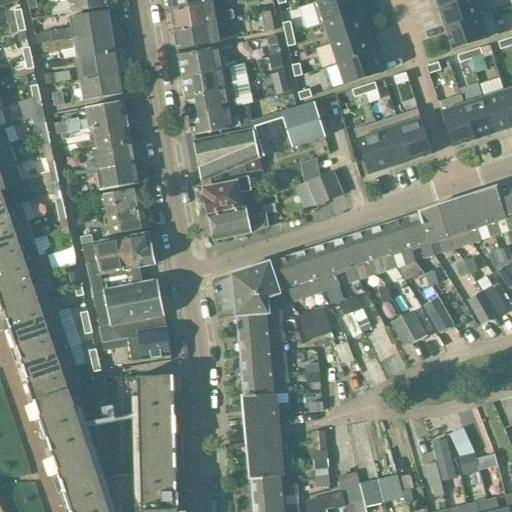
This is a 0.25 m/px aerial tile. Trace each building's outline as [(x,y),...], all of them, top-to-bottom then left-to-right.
[(50,6),(53,16),(71,13),(72,14),(107,8),(105,0),(69,0),(70,3),(50,6)] [(168,0),(171,9),(212,1),(217,1),(216,0),(168,0)] [(356,0),(322,0),(313,3),(317,18),(322,17),(324,22),(360,11),(356,0)] [(436,0),(440,9),(466,0),(436,0)] [(486,0),(466,0),(440,9),(446,30),(482,18),(491,15),(486,0)] [(212,1),(171,9),(174,29),(216,21),(216,23),(234,19),(234,18),(232,11),(215,14),(212,1)] [(14,11),(16,22),(24,20),(21,10),(14,11)] [(360,11),(324,22),(331,43),(366,31),(360,11)] [(72,30),(41,35),(43,45),(50,44),(111,32),(107,12),(70,19),(72,30)] [(271,13),(261,14),(265,33),(274,31),(274,29),(271,13)] [(482,18),(446,30),(453,50),(489,39),(482,18)] [(26,31),(24,20),(16,22),(19,33),(26,31)] [(216,21),(174,29),(178,49),(219,41),(225,40),(223,29),(218,30),(216,23),(216,21)] [(293,34),(290,22),(282,24),(285,36),(293,34)] [(366,31),(331,43),(337,63),(373,52),(366,31)] [(50,44),(43,45),(45,55),(75,49),(77,60),(115,53),(111,32),(50,44)] [(295,46),(293,34),(285,36),(288,47),(295,46)] [(276,36),(266,38),(268,46),(278,44),(276,36)] [(511,46),(510,39),(498,42),(501,50),(511,46)] [(221,47),(180,55),(184,75),(225,67),(229,67),(235,65),(234,58),(227,58),(223,59),(221,47)] [(22,49),(25,60),(32,58),(30,48),(22,49)] [(480,48),(468,52),(471,60),(482,56),(480,48)] [(373,52),(337,63),(345,86),(380,74),(373,52)] [(468,52),(457,56),(460,63),(471,60),(468,52)] [(115,53),(77,60),(81,76),(81,80),(118,73),(115,53)] [(279,54),(270,56),(268,57),(272,75),(284,72),(279,54)] [(34,69),(32,58),(25,60),(27,70),(34,69)] [(438,62),(426,66),(429,76),(430,76),(429,74),(441,71),(439,63),(438,62)] [(302,76),(299,65),(292,66),(294,78),(302,76)] [(225,67),(184,75),(187,94),(229,87),(229,88),(247,85),(246,75),(237,76),(231,77),(229,68),(229,67),(225,67)] [(288,92),(284,72),(272,75),(277,95),(288,92)] [(118,73),(81,80),(82,84),(85,101),(122,94),(118,73)] [(406,73),(394,77),(394,78),(394,77),(397,85),(408,81),(409,83),(406,73)] [(375,82),(363,86),(366,94),(377,90),(375,82)] [(31,87),(33,97),(40,96),(38,85),(31,87)] [(309,97),(305,86),(298,88),(301,99),(309,97)] [(363,86),(352,90),(355,97),(366,94),(363,86)] [(229,87),(187,94),(191,114),(235,105),(248,101),(247,94),(231,97),(229,88),(229,87)] [(511,116),(504,91),(484,98),(496,134),(511,128),(511,116)] [(461,95),(439,103),(453,148),(476,140),(464,104),(461,95)] [(42,107),(40,96),(33,97),(35,108),(42,107)] [(484,98),(464,104),(476,140),(496,134),(484,98)] [(78,119),(67,121),(67,122),(68,123),(69,133),(80,131),(91,130),(127,123),(123,101),(86,108),(89,120),(79,122),(78,119)] [(235,105),(191,114),(195,134),(236,126),(252,123),(248,101),(235,105)] [(298,106),(281,112),(282,117),(293,147),(326,135),(314,102),(314,101),(298,106)] [(418,110),(396,116),(411,161),(432,154),(418,110)] [(396,116),(375,123),(390,168),(411,161),(396,116)] [(39,125),(41,135),(48,134),(46,123),(39,125)] [(127,123),(91,130),(94,149),(131,143),(127,123)] [(375,123),(354,130),(369,175),(390,168),(375,123)] [(0,150),(11,147),(4,127),(0,128),(0,150)] [(263,170),(261,158),(254,128),(195,139),(203,181),(245,166),(247,173),(263,170)] [(51,144),(48,134),(41,135),(43,146),(51,144)] [(96,161),(86,163),(88,172),(98,170),(135,163),(131,143),(94,149),(96,161)] [(0,170),(17,165),(11,147),(0,150),(0,170)] [(318,159),(299,162),(301,178),(320,176),(318,159)] [(47,163),(49,173),(56,172),(54,161),(47,163)] [(98,170),(88,172),(88,176),(99,175),(102,190),(138,184),(135,163),(98,170)] [(0,170),(0,190),(23,183),(17,165),(0,170)] [(301,199),(305,210),(316,206),(316,207),(344,195),(334,171),(306,183),(311,195),(301,199)] [(59,182),(56,172),(49,173),(52,184),(59,182)] [(206,209),(209,211),(209,212),(246,206),(246,205),(243,206),(241,192),(253,190),(252,188),(259,187),(258,178),(250,180),(250,176),(232,180),(233,183),(205,188),(207,198),(204,199),(206,209)] [(511,182),(497,187),(506,218),(510,230),(511,229),(511,182)] [(0,211),(22,204),(29,202),(23,183),(0,190),(0,211)] [(497,187),(477,193),(488,224),(492,236),(510,230),(506,218),(497,187)] [(140,189),(104,196),(108,216),(144,209),(140,189)] [(477,193),(459,199),(473,242),(492,236),(488,224),(477,193)] [(62,199),(55,200),(57,211),(65,209),(62,199)] [(459,199),(439,205),(450,237),(454,248),(463,246),(473,242),(459,199)] [(0,231),(28,222),(22,204),(0,211),(0,231)] [(439,205),(420,212),(420,213),(421,212),(435,255),(454,248),(450,237),(439,205)] [(267,215),(249,219),(246,206),(209,212),(215,239),(252,232),(269,225),(267,215)] [(57,211),(60,222),(67,220),(65,209),(57,211)] [(112,236),(148,229),(144,209),(108,216),(112,236)] [(420,213),(402,219),(412,249),(421,246),(425,258),(435,255),(421,212),(420,213)] [(402,219),(383,225),(397,267),(398,268),(415,263),(411,249),(412,249),(402,219)] [(0,251),(34,240),(28,222),(0,231),(0,251)] [(383,225),(364,231),(374,261),(382,259),(387,272),(398,268),(397,267),(383,225)] [(364,231),(345,237),(359,281),(378,275),(373,262),(374,261),(364,231)] [(148,234),(83,246),(90,280),(93,293),(104,291),(104,292),(134,286),(130,270),(156,265),(152,250),(148,234)] [(63,238),(66,249),(73,247),(71,237),(63,238)] [(345,237),(326,244),(336,274),(344,271),(349,285),(359,281),(345,237)] [(0,271),(40,258),(39,257),(34,240),(0,251),(0,271)] [(326,244),(307,250),(321,294),(340,287),(336,274),(326,244)] [(75,258),(73,247),(66,249),(68,260),(75,258)] [(508,262),(511,268),(511,257),(509,247),(501,250),(505,263),(508,262)] [(307,250),(288,256),(303,300),(321,294),(307,250)] [(495,266),(505,263),(501,250),(491,253),(495,266)] [(0,271),(0,292),(54,274),(47,255),(39,257),(40,258),(0,271)] [(269,262),(278,292),(287,290),(292,303),(303,300),(288,256),(269,262)] [(474,258),(465,261),(469,273),(478,270),(474,258)] [(269,261),(250,267),(256,287),(262,289),(261,294),(267,296),(278,292),(269,262),(269,261)] [(457,263),(461,276),(469,273),(465,261),(457,263)] [(250,267),(232,273),(234,299),(267,296),(261,294),(262,289),(256,287),(250,267)] [(430,286),(434,285),(434,286),(438,285),(434,271),(426,274),(430,286)] [(0,296),(5,311),(52,295),(60,293),(54,274),(0,292),(0,296)] [(72,276),(74,287),(82,285),(79,274),(72,276)] [(104,292),(93,294),(101,330),(110,328),(110,331),(165,321),(157,282),(134,286),(104,292)] [(84,296),(82,285),(74,287),(77,297),(84,296)] [(395,285),(387,288),(390,300),(399,298),(395,285)] [(507,312),(494,287),(483,293),(496,318),(507,312)] [(382,303),(390,300),(387,288),(378,290),(382,303)] [(468,300),(481,325),(496,318),(483,293),(468,300)] [(58,313),(52,295),(5,311),(11,329),(58,313)] [(267,296),(234,299),(236,314),(237,314),(237,317),(282,313),(282,311),(278,311),(277,304),(267,304),(267,296)] [(357,298),(348,300),(352,313),(361,310),(357,298)] [(422,307),(438,335),(453,326),(438,298),(422,307)] [(343,316),(353,338),(361,334),(352,313),(348,300),(339,303),(343,316)] [(324,307),(315,310),(319,323),(328,320),(324,307)] [(315,310),(307,313),(311,326),(319,323),(315,310)] [(414,311),(403,317),(416,344),(428,338),(414,311)] [(80,314),(83,324),(90,322),(88,312),(80,314)] [(17,347),(65,331),(58,313),(11,329),(17,347)] [(282,313),(237,317),(239,336),(270,333),(269,324),(283,323),(282,313)] [(307,313),(298,316),(302,329),(311,326),(307,313)] [(405,350),(416,344),(403,317),(391,323),(405,350)] [(328,320),(319,323),(323,336),(332,333),(328,320)] [(110,328),(101,330),(104,343),(126,339),(131,362),(142,360),(171,356),(167,327),(166,328),(165,321),(110,331),(110,328)] [(92,333),(90,322),(83,324),(85,335),(92,333)] [(319,323),(311,326),(315,338),(323,336),(319,323)] [(306,341),(315,338),(311,326),(302,329),(306,341)] [(23,365),(71,349),(65,331),(17,347),(21,360),(23,365)] [(270,333),(239,336),(240,355),(285,351),(284,332),(270,333)] [(335,347),(342,364),(354,360),(347,343),(335,347)] [(29,384),(77,368),(71,349),(23,365),(29,384)] [(89,351),(91,362),(99,360),(96,350),(89,351)] [(285,351),(240,355),(242,376),(274,373),(286,372),(287,373),(285,351)] [(101,371),(99,360),(91,362),(94,373),(101,371)] [(318,363),(305,365),(306,373),(318,372),(318,363)] [(106,479),(100,481),(98,482),(69,391),(83,386),(77,368),(29,384),(48,438),(47,438),(52,451),(72,511),(177,511),(175,448),(176,448),(175,435),(173,376),(138,377),(141,474),(135,474),(131,474),(126,475),(122,475),(115,477),(111,478),(106,479)] [(274,373),(242,376),(244,396),(276,393),(275,384),(288,383),(287,373),(286,372),(274,373)] [(306,382),(319,381),(318,372),(306,373),(306,382)] [(0,511),(45,511),(35,482),(0,486),(0,478),(33,475),(0,378),(0,511)] [(244,396),(243,396),(245,417),(278,414),(290,413),(289,402),(277,404),(276,393),(244,396)] [(322,410),(321,402),(308,403),(309,412),(322,410)] [(278,414),(245,417),(246,430),(246,437),(247,444),(263,443),(265,443),(266,448),(276,447),(276,448),(280,448),(280,441),(279,436),(279,434),(279,428),(279,427),(278,414)] [(461,428),(445,435),(461,476),(477,470),(461,428)] [(311,431),(312,440),(325,439),(324,430),(311,431)] [(313,450),(325,449),(325,439),(312,440),(313,450)] [(447,439),(432,443),(437,463),(437,464),(451,460),(447,439)] [(247,444),(247,445),(248,461),(250,478),(250,479),(251,478),(283,475),(281,458),(280,448),(276,448),(276,447),(266,448),(265,443),(263,443),(247,444)] [(313,451),(313,460),(326,458),(326,450),(313,451)] [(314,468),(327,467),(326,458),(313,460),(314,468)] [(451,460),(437,464),(441,482),(455,478),(451,460)] [(436,463),(424,466),(429,486),(432,486),(435,497),(443,495),(444,495),(441,482),(437,464),(437,463),(436,463)] [(489,471),(479,474),(482,487),(492,485),(489,471)] [(349,475),(337,477),(341,493),(344,506),(345,511),(365,511),(365,508),(360,484),(357,473),(356,473),(349,475)] [(283,475),(251,478),(253,498),(285,496),(297,495),(296,484),(284,485),(283,475)] [(328,476),(315,477),(316,486),(328,485),(328,476)] [(398,476),(378,480),(384,504),(403,500),(401,492),(398,478),(398,476)] [(378,480),(360,484),(365,508),(366,508),(384,504),(378,480)] [(410,490),(401,492),(403,500),(404,504),(413,502),(410,490)] [(329,496),(322,497),(325,510),(334,508),(331,495),(329,496)] [(285,496),(253,498),(253,511),(298,511),(298,505),(285,506),(285,496)] [(322,497),(314,499),(317,511),(325,510),(322,497)] [(496,498),(485,501),(488,511),(508,511),(508,509),(507,509),(499,511),(496,498)] [(314,499),(306,502),(308,511),(316,511),(317,511),(314,499)] [(488,511),(485,501),(466,506),(467,511),(488,511)]
